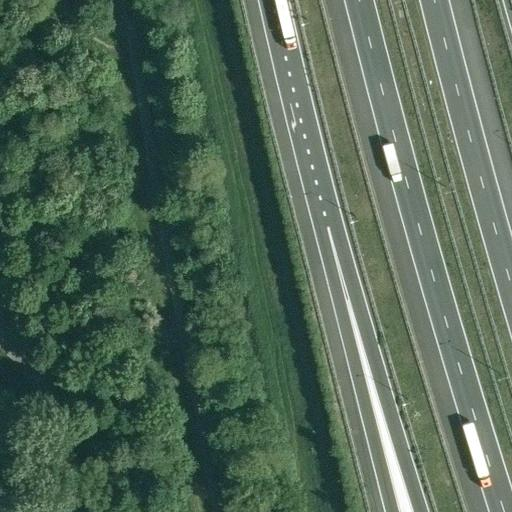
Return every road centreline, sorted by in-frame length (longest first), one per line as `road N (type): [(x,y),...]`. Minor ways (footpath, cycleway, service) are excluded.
road 1 (motorway): [(357,0),(503,511)]
road 2 (motorway): [(324,212),(423,511)]
road 3 (motorway): [(324,212),(392,511)]
road 4 (motorway): [(511,290),(434,0)]
road 5 (motorway): [(275,0),(324,212)]
road 6 (unclassified): [(79,511),(36,372),(0,334)]
